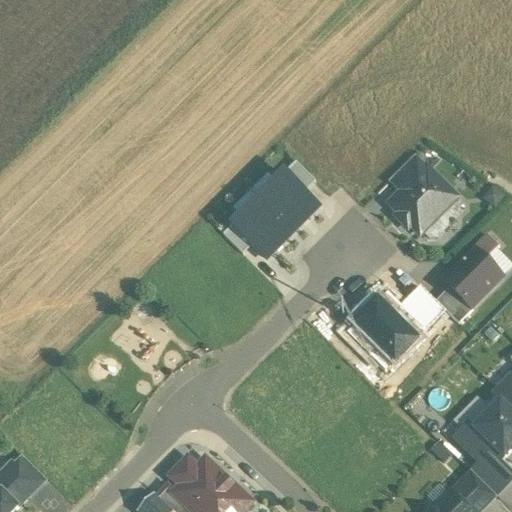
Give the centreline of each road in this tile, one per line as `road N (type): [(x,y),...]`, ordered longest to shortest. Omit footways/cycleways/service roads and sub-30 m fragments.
road 1 (residential): [(360,244),(194,402)]
road 2 (residential): [(305,511),(194,402)]
road 3 (residential): [(194,402),(88,511)]
